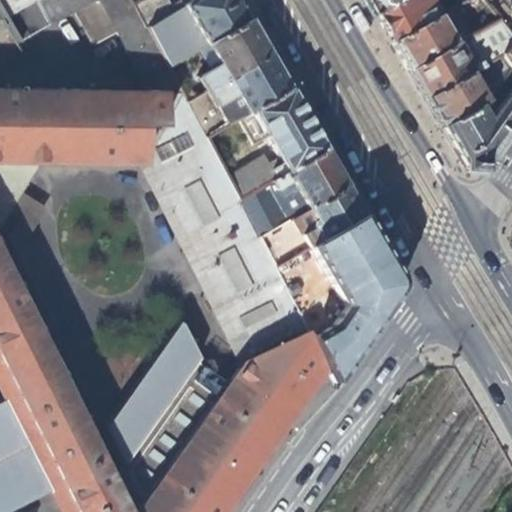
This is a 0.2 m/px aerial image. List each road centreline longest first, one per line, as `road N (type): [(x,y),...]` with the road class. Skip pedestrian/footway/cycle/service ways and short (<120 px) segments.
road 1 (secondary): [(270,0),(434,284)]
road 2 (tertiary): [(434,284),(269,511)]
road 3 (secondary): [(471,225),(339,0)]
road 4 (secondary): [(434,284),(511,418)]
